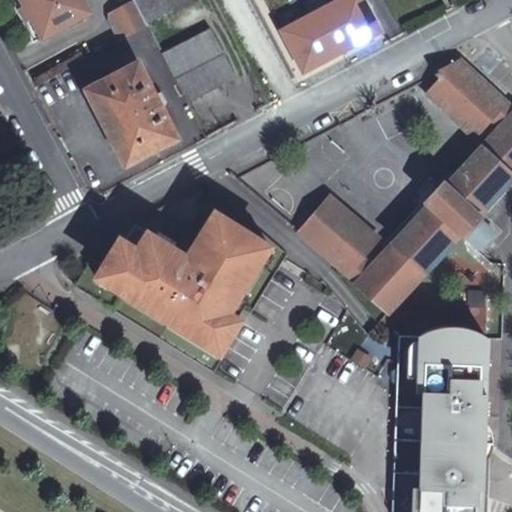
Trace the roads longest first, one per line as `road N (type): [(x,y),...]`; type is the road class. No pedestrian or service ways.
road 1 (unclassified): [(511,4),(82,227)]
road 2 (residential): [(375,511),(328,464),(6,264)]
road 3 (residential): [(0,60),(82,227)]
road 4 (secondary): [(154,511),(0,414)]
